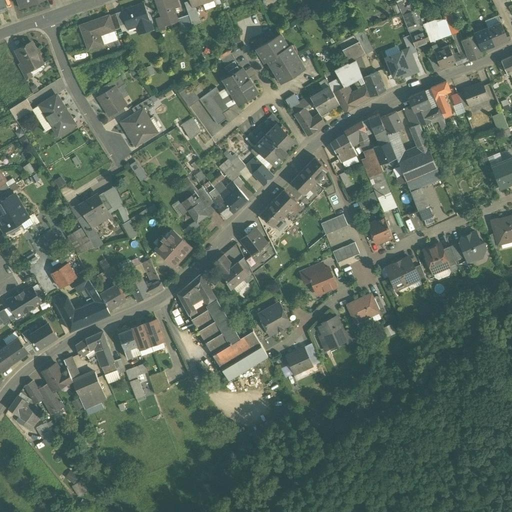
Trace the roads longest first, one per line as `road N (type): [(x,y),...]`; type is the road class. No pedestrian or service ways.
road 1 (secondary): [(309,149),(182,281),(75,337),(0,401)]
road 2 (residential): [(274,351),(357,288),(376,257),(511,199)]
road 3 (secondary): [(511,52),(404,92),(309,149)]
road 4 (residential): [(45,19),(117,157)]
